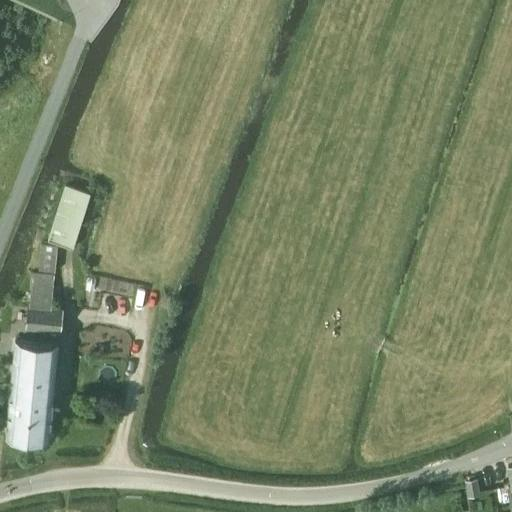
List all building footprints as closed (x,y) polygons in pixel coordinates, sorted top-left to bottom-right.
[(48,238),(72,245),(89,191),(64,184),(48,238)] [(37,271),(54,273),(56,251),(54,250),(55,245),(48,244),(47,249),(39,249),(37,271)] [(54,273),(37,271),(33,270),(29,303),(51,306),(54,273)] [(29,303),(27,325),(59,328),(62,307),(51,306),(29,303)] [(15,338),(11,376),(24,377),(24,375),(30,376),(32,358),(56,361),(58,343),(15,338)] [(11,376),(5,432),(48,437),(56,361),(32,358),(30,376),(24,375),(24,377),(11,376)] [(465,480),(467,495),(479,494),(477,478),(465,480)]
